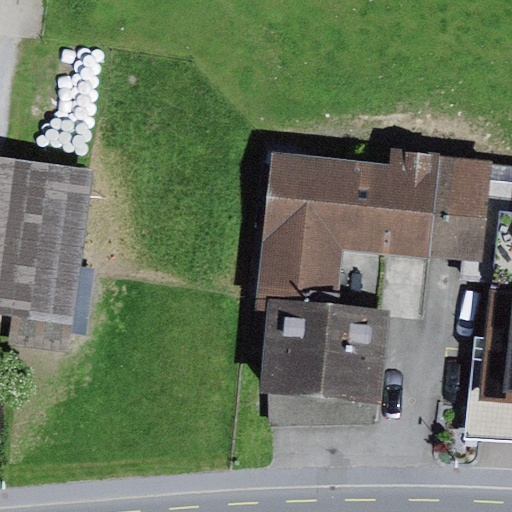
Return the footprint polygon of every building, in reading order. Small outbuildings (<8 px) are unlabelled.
[(431,260),(442,162),(392,156),(390,170),(271,157),(256,303),(268,304),(336,310),(342,250),(431,260)] [(95,175),(0,162),(0,321),(75,331),(95,175)] [(491,167),(442,162),(431,260),(482,265),(485,233),(491,167)] [(511,169),(491,167),(485,233),(498,235),(492,293),(511,294),(511,169)] [(511,294),(492,293),(488,342),(477,341),(468,437),(511,440),(511,294)] [(336,310),(268,304),(260,398),(384,409),(392,315),(336,310)] [(0,440),(9,367),(0,366),(0,440)]
